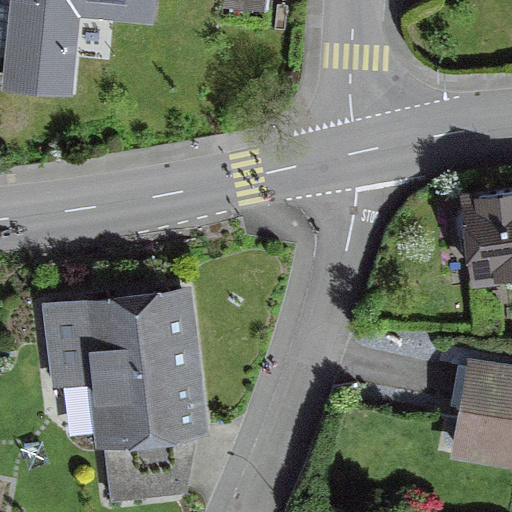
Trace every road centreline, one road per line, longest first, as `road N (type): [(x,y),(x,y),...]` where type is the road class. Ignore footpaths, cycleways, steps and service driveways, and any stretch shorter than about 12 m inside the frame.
road 1 (residential): [(356,153),(345,245),(243,511)]
road 2 (secondary): [(0,217),(356,153)]
road 3 (secondary): [(356,153),(511,124)]
road 4 (residential): [(356,0),(356,153)]
